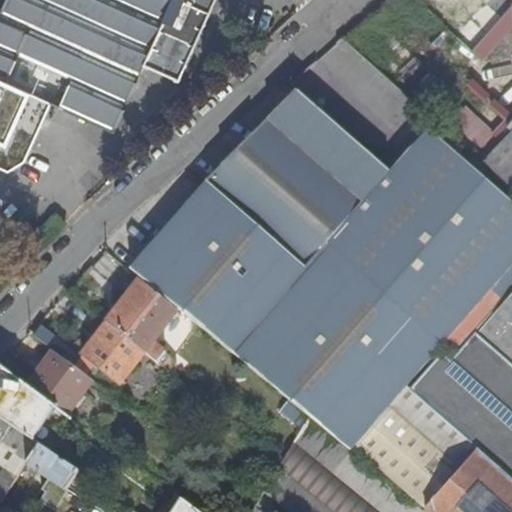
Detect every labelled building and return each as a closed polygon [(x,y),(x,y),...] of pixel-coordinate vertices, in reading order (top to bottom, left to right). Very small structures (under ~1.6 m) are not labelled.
[(7,0),(0,16),(0,168),(11,173),(26,162),(53,104),(115,133),(145,66),(181,83),(218,0),(7,0)] [(385,12),(381,9),(373,18),(413,57),(427,42),(390,8),(385,12)] [(393,83),(431,116),(445,101),(420,79),(421,78),(407,66),(393,83)] [(511,77),(494,93),(510,111),(511,108),(511,77)] [(394,407),(397,409),(463,468),(478,451),(409,390),(443,355),(451,363),(477,335),(511,296),(511,199),(435,130),(394,176),(299,93),(209,184),(133,275),(141,281),(179,312),(353,453),(394,407)] [(445,101),(431,116),(439,123),(452,108),(445,101)] [(448,124),(472,149),(491,132),(466,106),(448,124)] [(511,138),(486,168),(511,190),(511,138)] [(31,242),(41,250),(65,224),(55,216),(31,242)] [(141,281),(107,324),(146,354),(159,364),(167,354),(154,344),(179,312),(141,281)] [(511,296),(477,335),(511,365),(511,296)] [(121,386),(146,354),(107,324),(83,356),(121,386)] [(511,480),(511,365),(477,335),(451,363),(443,355),(409,390),(478,451),(511,480)] [(83,428),(108,393),(71,365),(45,400),(68,417),(83,428)] [(45,400),(0,367),(0,420),(39,447),(45,450),(68,417),(45,400)] [(511,511),(511,480),(478,451),(463,468),(397,409),(358,452),(426,511),(511,511)] [(0,506),(27,466),(39,447),(0,420),(0,506)] [(297,444),(380,511),(423,511),(311,421),(297,444)] [(294,481),(331,511),(380,511),(297,444),(295,442),(265,493),(276,502),(294,481)] [(27,466),(67,493),(68,490),(79,473),(45,450),(39,447),(27,466)] [(331,511),(294,481),(276,502),(288,511),(331,511)] [(48,510),(51,511),(55,511),(63,499),(57,496),(48,510)] [(198,511),(183,501),(174,511),(198,511)]
